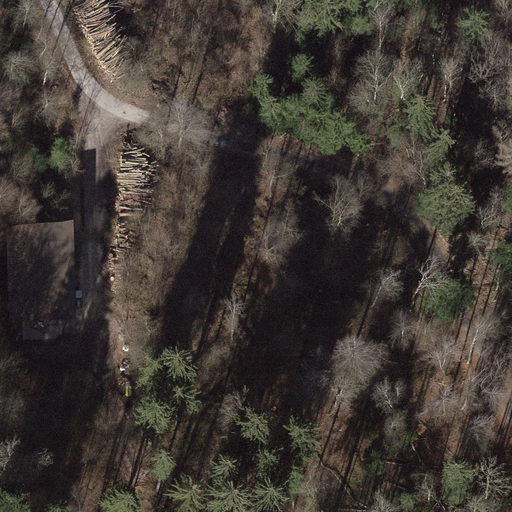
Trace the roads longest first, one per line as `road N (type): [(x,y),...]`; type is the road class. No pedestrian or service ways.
road 1 (track): [(45,0),(86,104),(367,182),(425,238),(511,419)]
road 2 (track): [(86,104),(98,284),(121,438),(146,511)]
